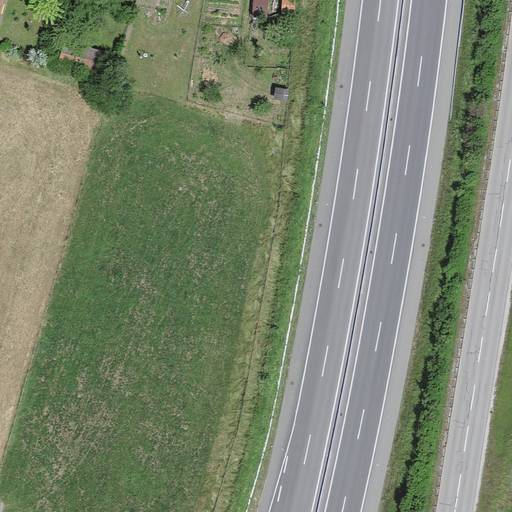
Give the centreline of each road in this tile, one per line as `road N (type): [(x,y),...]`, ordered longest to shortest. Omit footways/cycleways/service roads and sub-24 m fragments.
road 1 (motorway): [(379,0),(349,223),(293,511)]
road 2 (motorway): [(342,511),(396,229),(428,0)]
road 3 (secondary): [(455,511),(511,146)]
